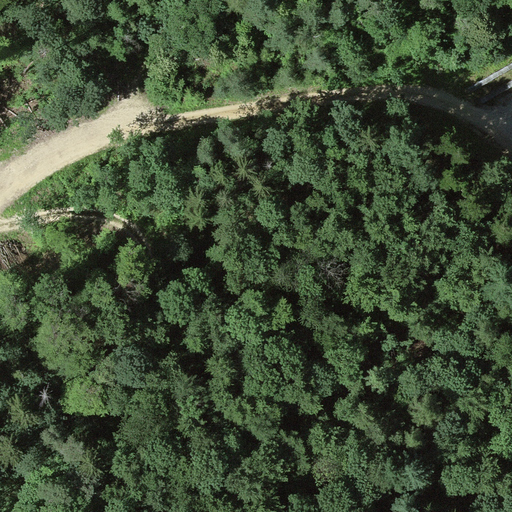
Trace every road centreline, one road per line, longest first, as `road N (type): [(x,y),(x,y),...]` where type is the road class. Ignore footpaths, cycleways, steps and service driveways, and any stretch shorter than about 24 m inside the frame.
road 1 (track): [(511,141),(467,111),(413,95),(377,95),(134,124),(41,165),(0,198)]
road 2 (track): [(85,511),(107,371),(141,293),(144,247),(131,229),(94,212),(0,225)]
road 3 (track): [(134,124),(164,0)]
